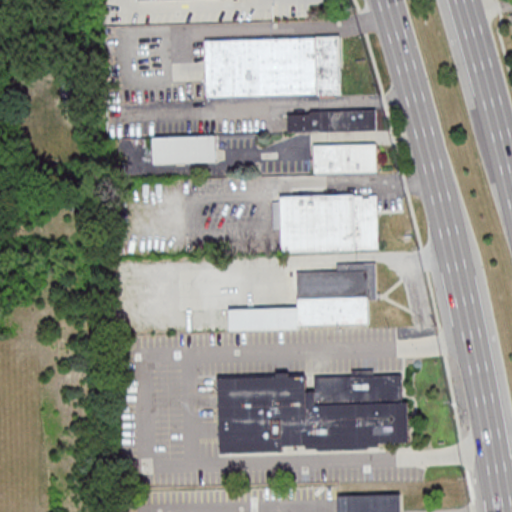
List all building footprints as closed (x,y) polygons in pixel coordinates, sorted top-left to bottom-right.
[(205,40),(339,36),(340,93),(206,97),(205,40)] [(288,111),(289,133),(381,130),(380,108),(288,111)] [(153,136),(153,163),(217,163),(217,136),(153,136)] [(315,144),(315,173),(378,173),(378,144),(315,144)] [(281,195),(281,201),(274,201),(274,228),(282,228),(282,251),(356,250),(356,195),(281,195)] [(231,329),(370,325),(369,300),(378,299),(377,262),(337,263),(337,267),(292,268),(293,307),(230,309),(231,329)] [(220,377),(221,450),(410,447),(409,402),(403,402),(403,375),(220,377)] [(337,511),(337,494),(399,492),(399,511),(337,511)]
